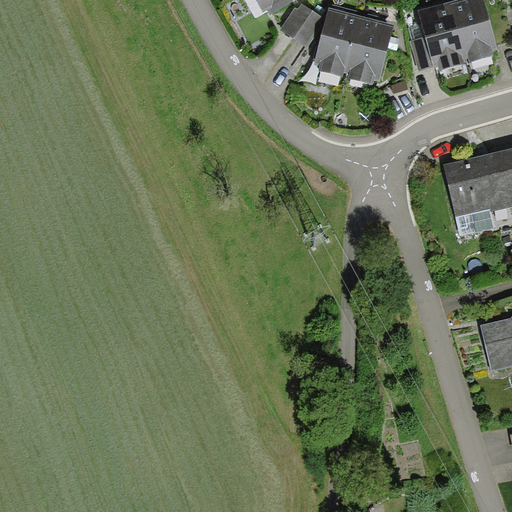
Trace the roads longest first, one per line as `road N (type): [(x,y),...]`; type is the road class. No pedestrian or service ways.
road 1 (residential): [(493,511),(405,230),(378,175)]
road 2 (residential): [(378,175),(354,237),(331,511)]
road 3 (residential): [(378,175),(319,148),(257,98),(223,59),(191,0)]
road 4 (residential): [(511,102),(423,132),(378,175)]
